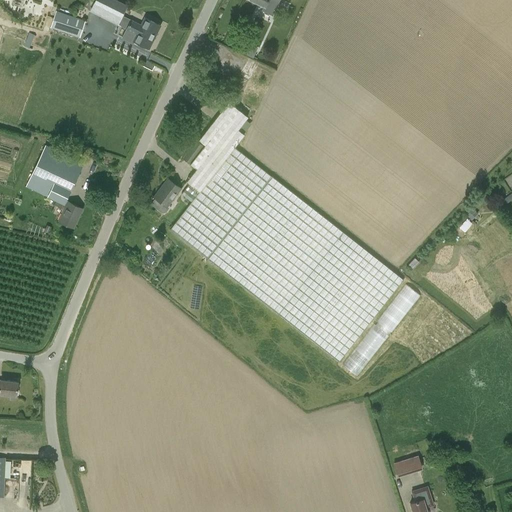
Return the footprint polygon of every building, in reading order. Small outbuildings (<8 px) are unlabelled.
[(120,21),(128,5),(117,0),(95,0),(92,7),(120,21)] [(85,21),(56,12),(51,27),(80,36),(85,21)] [(149,49),(161,25),(145,17),(141,25),(130,19),(125,29),(137,35),(133,42),(149,49)] [(248,116),(228,101),(209,126),(221,134),(236,145),(245,134),(238,129),(248,116)] [(205,144),(204,145),(196,139),(192,144),(188,141),(185,145),(189,148),(182,158),(196,168),(187,181),(190,183),(181,194),(192,202),(170,229),(339,362),(403,279),(235,147),(236,145),(221,134),(209,126),(198,139),(205,144)] [(73,227),(82,208),(66,200),(84,163),(45,144),(25,186),(55,200),(54,204),(64,209),(58,220),(73,227)] [(150,204),(160,211),(162,212),(165,212),(166,210),(169,207),(168,206),(181,188),(168,178),(153,197),(154,198),(150,204)] [(478,213),(471,207),(465,214),(472,220),(478,213)] [(343,365),(357,376),(389,336),(387,335),(390,331),(392,332),(421,295),(406,284),(377,321),(378,322),(376,325),(375,324),(343,365)] [(0,393),(16,395),(17,381),(0,378),(0,393)] [(418,455),(393,462),(398,477),(423,469),(418,455)] [(426,511),(425,507),(433,504),(427,486),(412,491),(415,500),(410,502),(412,511),(426,511)]
